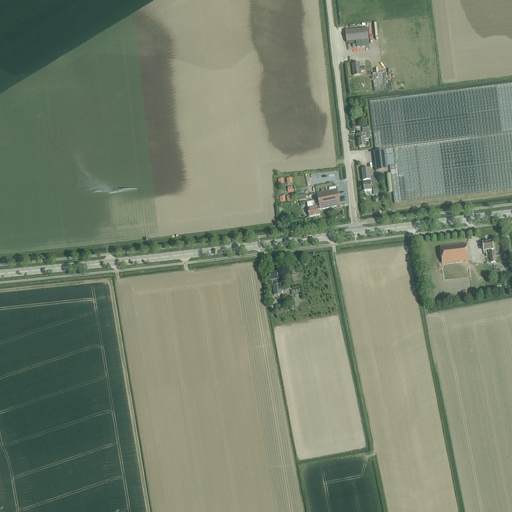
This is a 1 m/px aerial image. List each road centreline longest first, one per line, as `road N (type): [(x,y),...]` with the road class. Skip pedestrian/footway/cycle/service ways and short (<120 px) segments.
road 1 (primary): [(354,232),(0,274)]
road 2 (unclassified): [(354,232),(328,0)]
road 3 (primary): [(511,214),(354,232)]
